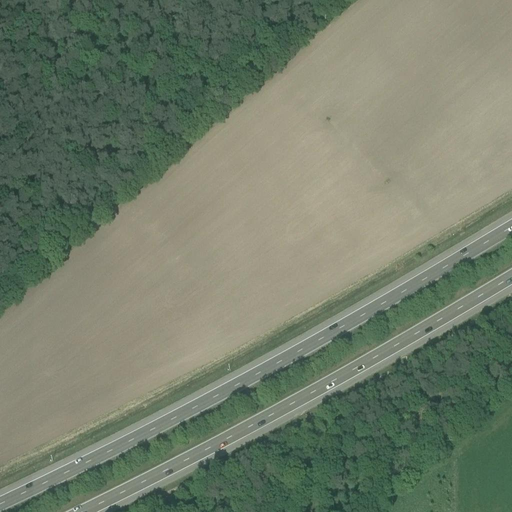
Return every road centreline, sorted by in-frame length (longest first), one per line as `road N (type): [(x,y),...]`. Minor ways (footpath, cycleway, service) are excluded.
road 1 (trunk): [(511,227),(261,373),(0,503)]
road 2 (trunk): [(84,511),(279,412),(511,277)]
road 3 (track): [(0,283),(326,0)]
